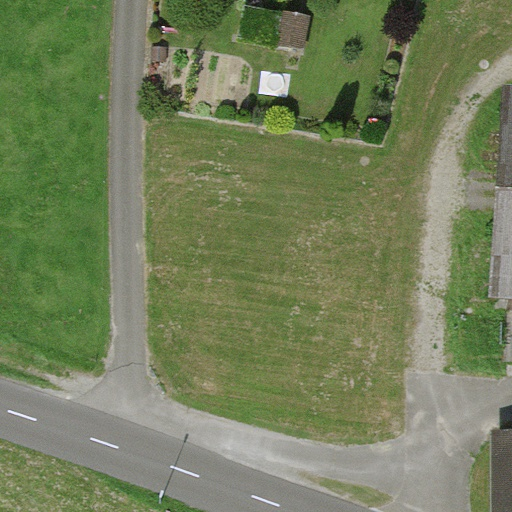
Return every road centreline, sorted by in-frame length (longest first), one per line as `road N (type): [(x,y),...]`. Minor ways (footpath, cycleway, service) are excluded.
road 1 (tertiary): [(287,511),(0,410)]
road 2 (track): [(0,338),(131,369)]
